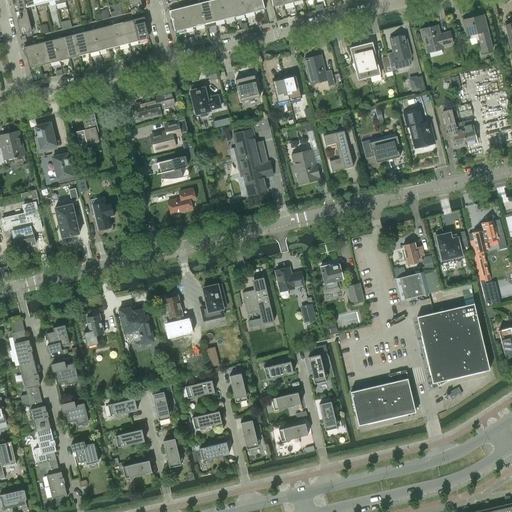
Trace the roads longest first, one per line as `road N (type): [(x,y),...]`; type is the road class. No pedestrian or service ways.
road 1 (residential): [(18,284),(511,167)]
road 2 (residential): [(80,511),(18,284)]
road 3 (residential): [(168,58),(381,5)]
road 4 (secondary): [(327,511),(444,482),(509,449)]
road 5 (secondary): [(495,429),(439,460),(330,484)]
road 6 (residential): [(25,94),(168,58)]
road 7 (residential): [(330,484),(299,356)]
road 8 (residential): [(250,503),(219,375)]
road 9 (residential): [(170,511),(141,394)]
